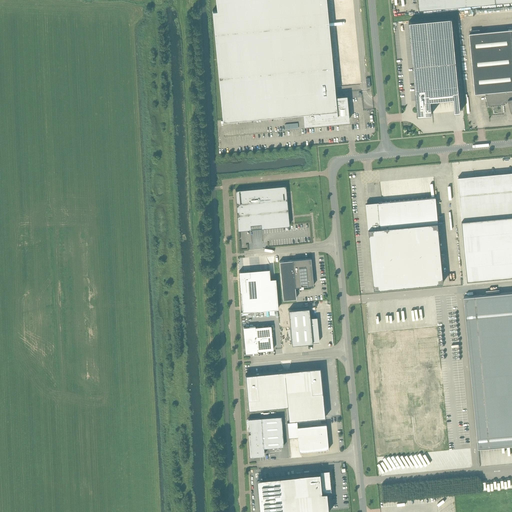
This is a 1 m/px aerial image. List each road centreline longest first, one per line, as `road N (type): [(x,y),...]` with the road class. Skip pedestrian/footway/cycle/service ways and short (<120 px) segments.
road 1 (track): [(190,0),(219,511)]
road 2 (unknown): [(364,180),(365,282),(380,291),(448,280),(444,175)]
road 3 (unknown): [(476,471),(459,290)]
road 4 (unclassified): [(386,154),(371,0)]
road 5 (unknown): [(511,257),(482,259),(477,251),(472,172),(479,168)]
road 6 (unclassified): [(511,143),(386,154)]
